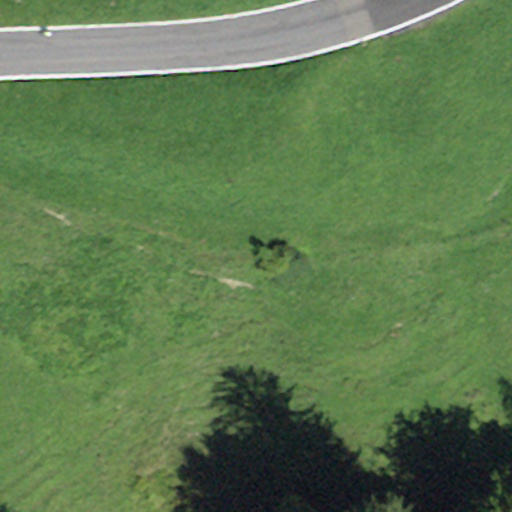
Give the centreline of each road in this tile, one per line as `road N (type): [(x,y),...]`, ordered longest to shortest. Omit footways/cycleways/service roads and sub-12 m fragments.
road 1 (track): [(511,180),(424,226),(125,217),(0,180)]
road 2 (tertiary): [(0,53),(206,45),(290,32),(395,0)]
